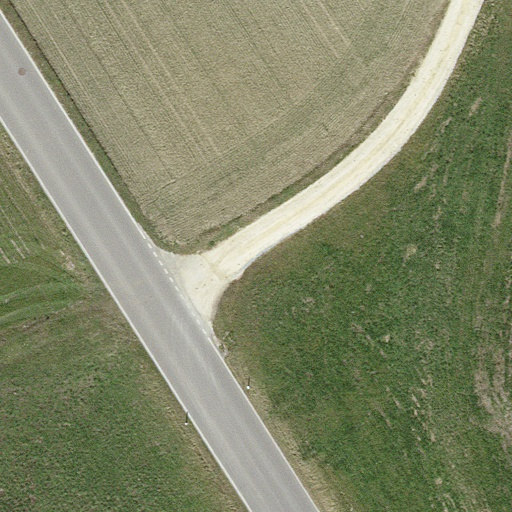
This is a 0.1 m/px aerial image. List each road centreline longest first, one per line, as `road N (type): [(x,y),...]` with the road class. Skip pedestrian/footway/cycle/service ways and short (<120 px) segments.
road 1 (tertiary): [(0,56),(283,511)]
road 2 (track): [(475,0),(402,147),(338,200),(150,298)]
